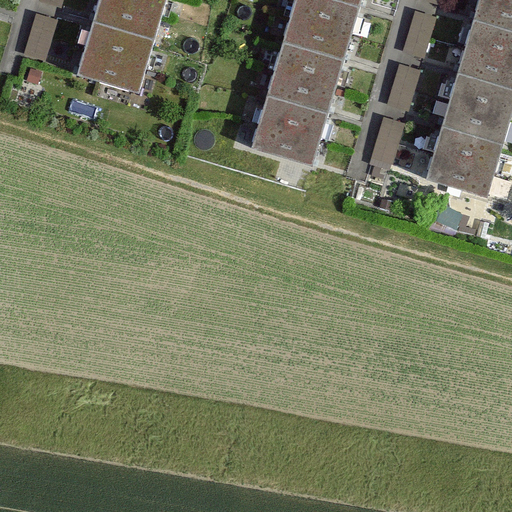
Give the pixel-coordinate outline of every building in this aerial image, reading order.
[(162,0),(101,0),(80,74),(136,91),(162,0)] [(360,0),(297,0),(253,147),(311,165),(360,0)] [(511,103),(511,0),(481,0),(428,178),(485,195),(511,103)] [(435,19),(420,15),(410,51),(424,55),(435,19)] [(55,21),(40,17),(30,53),(44,57),(55,21)] [(418,72),(404,68),(393,103),(408,108),(418,72)] [(402,126),(387,122),(377,158),(391,162),(402,126)]
